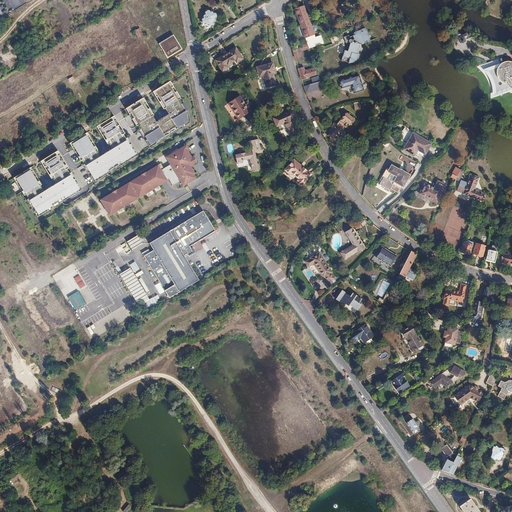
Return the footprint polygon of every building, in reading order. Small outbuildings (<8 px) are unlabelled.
[(232,6),(227,0),(220,0),(226,10),(232,6)] [(315,34),(304,6),(295,9),(305,38),(315,34)] [(218,14),(207,9),(203,18),(204,18),(203,22),(211,26),(213,23),(214,23),(218,14)] [(142,26),(134,30),(138,36),(139,37),(143,34),(142,32),(145,30),(143,28),(142,26)] [(358,54),(362,44),(363,44),(372,40),(366,27),(355,32),(356,34),(351,36),(350,35),(345,37),(347,43),(349,42),(350,42),(351,43),(348,51),(346,51),(342,60),(350,63),(352,59),(357,61),(359,56),(359,55),(358,54)] [(465,39),(472,36),(470,32),(462,35),(461,35),(460,34),(459,34),(458,35),(458,36),(461,43),(465,41),(465,39)] [(173,35),(159,43),(167,57),(181,49),(173,35)] [(236,47),(216,59),(223,70),(228,67),(226,65),(236,58),(238,60),(242,57),(236,47)] [(491,86),(491,88),(504,83),(505,83),(506,84),(507,84),(508,84),(508,83),(509,81),(511,80),(511,82),(511,63),(510,62),(508,61),(507,61),(505,60),(503,61),(493,64),(493,67),(485,70),(486,72),(487,74),(488,76),(488,78),(489,80),(490,82),(491,86)] [(273,62),(257,67),(260,76),(264,75),(267,86),(277,83),(273,72),(276,71),(273,62)] [(317,74),(314,68),(305,71),(304,67),(298,69),(299,70),(300,74),(301,79),(317,74)] [(359,74),(339,81),(341,88),(352,85),(354,92),(363,90),(359,74)] [(145,99),(128,109),(138,126),(140,125),(143,129),(140,130),(151,147),(190,122),(189,113),(183,103),(180,99),(182,98),(172,81),(155,92),(165,108),(167,107),(170,112),(156,120),(153,116),(155,115),(145,99)] [(322,88),(320,81),(304,86),(305,89),(307,94),(312,92),(312,91),(322,88)] [(228,102),(237,118),(250,111),(247,106),(246,107),(239,96),(228,102)] [(291,136),(298,133),(289,111),(273,117),(277,126),(285,123),(291,136)] [(339,135),(348,124),(347,124),(350,120),(351,121),(351,122),(353,122),(353,121),(355,119),(356,119),(356,117),(354,117),(351,114),(351,112),(349,111),(348,112),(348,111),(339,123),(340,123),(339,124),(335,122),(333,124),(335,126),(330,133),(329,134),(329,136),(331,137),(330,138),(331,138),(331,140),(332,141),(334,140),(335,141),(335,140),(339,135)] [(88,134),(71,145),(81,161),(84,160),(86,164),(84,166),(95,182),(139,154),(129,137),(127,139),(124,135),(126,133),(116,117),(99,128),(109,144),(111,143),(114,147),(99,156),(97,152),(99,151),(88,134)] [(425,155),(431,144),(413,133),(404,149),(414,155),(417,150),(425,155)] [(244,159),(251,157),(254,168),(256,168),(256,170),(259,170),(258,168),(261,167),(260,163),(261,163),(260,160),(259,161),(259,158),(257,158),(257,156),(257,155),(257,152),(256,150),(262,149),(261,144),(259,145),(258,139),(251,140),(252,146),(253,146),(253,150),(246,151),(246,150),(242,151),(242,153),(237,153),(238,160),(244,159)] [(186,144),(166,157),(174,171),(175,173),(183,186),(196,178),(194,174),(195,173),(190,166),(197,162),(194,156),(192,157),(187,149),(189,148),(186,144)] [(31,170),(14,180),(24,197),(26,196),(29,200),(27,202),(37,218),(82,190),(72,173),(70,175),(67,170),(69,169),(59,153),(42,163),(52,180),(54,178),(57,183),(42,192),(39,187),(41,186),(31,170)] [(404,160),(410,167),(414,163),(408,156),(404,160)] [(311,174),(294,160),(285,169),(290,173),(291,172),(298,178),(297,180),(302,184),(311,174)] [(129,182),(100,200),(109,215),(139,198),(167,180),(172,177),(171,175),(170,173),(167,168),(162,171),(158,165),(146,172),(144,173),(141,175),(129,182)] [(379,185),(389,191),(390,189),(397,193),(400,189),(401,190),(405,182),(406,182),(410,176),(403,172),(403,173),(392,167),(390,171),(386,169),(381,177),(383,178),(379,185)] [(456,179),(461,170),(456,168),(452,177),(456,179)] [(472,197),(484,201),(486,194),(475,190),(480,177),(471,173),(468,182),(461,180),(458,191),(464,193),(464,194),(472,197)] [(420,194),(437,203),(446,185),(438,181),(434,188),(426,183),(420,194)] [(154,250),(144,256),(169,298),(178,293),(199,279),(192,267),(181,251),(184,249),(189,256),(196,252),(193,247),(191,248),(190,246),(215,230),(203,210),(170,230),(150,243),(154,250)] [(365,247),(351,227),(344,232),(353,244),(341,252),(345,259),(357,251),(358,252),(365,247)] [(137,235),(127,241),(132,249),(142,243),(137,235)] [(469,255),(472,245),(469,244),(470,242),(465,241),(465,242),(464,242),(461,252),(461,253),(464,254),(465,253),(469,255)] [(482,256),(485,247),(476,244),(473,253),(482,256)] [(488,250),(486,260),(495,262),(497,252),(496,252),(497,246),(492,245),(491,251),(488,250)] [(390,266),(396,256),(382,246),(375,256),(390,266)] [(394,264),(391,269),(397,272),(409,251),(406,249),(399,262),(395,259),(392,263),(394,264)] [(417,272),(408,268),(416,254),(415,254),(410,251),(397,279),(391,291),(394,293),(395,290),(398,291),(406,275),(413,279),(417,272)] [(511,263),(511,259),(511,252),(509,252),(508,255),(503,254),(502,262),(510,264),(511,263)] [(331,272),(318,253),(310,259),(311,260),(306,263),(308,268),(314,264),(323,277),(324,277),(328,282),(334,278),(330,272),(331,272)] [(133,272),(139,269),(135,261),(129,264),(133,272)] [(132,272),(121,278),(139,306),(149,299),(132,272)] [(382,297),(390,284),(383,279),(374,293),(382,297)] [(117,302),(125,297),(116,283),(109,288),(117,302)] [(463,303),(467,285),(461,284),(460,291),(447,289),(443,305),(449,306),(450,300),(463,303)] [(348,303),(358,310),(362,305),(359,303),(362,299),(354,293),(351,296),(342,290),(336,298),(346,305),(348,303)] [(489,301),(491,292),(484,290),(481,302),(474,301),(471,318),(470,318),(469,319),(468,319),(468,320),(468,321),(469,322),(470,322),(481,315),(484,300),(489,301)] [(386,300),(389,294),(387,292),(383,300),(380,298),(378,301),(384,305),(386,300)] [(374,337),(366,325),(350,336),(355,342),(361,338),(364,343),(374,337)] [(422,346),(410,326),(402,331),(402,332),(402,333),(403,336),(405,337),(413,350),(417,348),(418,349),(419,350),(422,348),(422,346)] [(458,331),(458,329),(448,327),(447,332),(444,331),(443,338),(446,338),(444,347),(452,349),(452,345),(455,345),(455,344),(460,344),(462,332),(458,331)] [(511,375),(511,363),(510,363),(509,368),(504,368),(503,374),(511,375)] [(465,371),(459,367),(455,365),(454,366),(453,366),(431,382),(435,388),(442,383),(444,384),(447,387),(462,376),(465,371)] [(394,382),(393,383),(400,393),(410,386),(403,376),(404,375),(403,373),(400,375),(398,372),(391,378),(394,382)] [(491,386),(495,379),(490,373),(485,383),(491,386)] [(503,399),(507,391),(510,392),(511,390),(511,379),(510,379),(504,382),(500,381),(498,386),(499,387),(501,388),(498,394),(494,392),(493,394),(503,399)] [(478,401),(482,392),(469,386),(455,396),(461,404),(471,397),(478,401)] [(503,405),(504,400),(503,400),(503,399),(493,394),(489,403),(503,405)] [(400,420),(411,436),(420,429),(418,427),(421,425),(419,421),(416,423),(409,414),(400,420)] [(424,441),(419,436),(414,440),(418,446),(424,441)] [(464,450),(470,437),(467,436),(466,437),(462,444),(460,448),(464,450)] [(456,456),(452,454),(453,453),(448,445),(447,446),(446,445),(444,446),(444,447),(442,448),(446,456),(447,458),(447,460),(442,470),(446,472),(448,472),(456,456)] [(502,456),(504,450),(492,447),(491,452),(492,452),(490,457),(491,458),(491,459),(495,460),(495,459),(500,460),(501,456),(502,456)] [(455,471),(461,458),(457,455),(456,456),(448,472),(450,473),(453,474),(455,471)] [(479,511),(474,504),(470,499),(459,507),(463,511),(479,511)]
